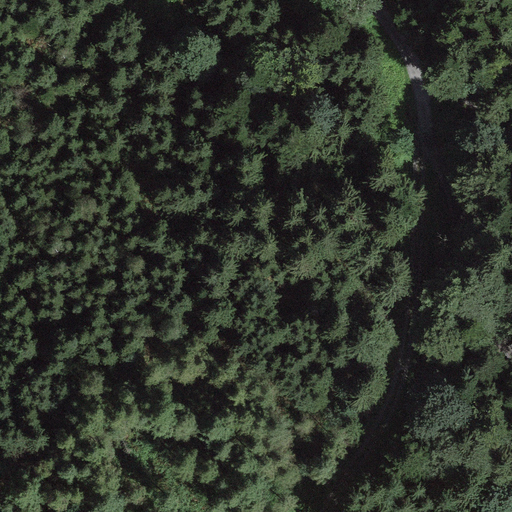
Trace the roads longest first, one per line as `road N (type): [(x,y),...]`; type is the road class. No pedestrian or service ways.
road 1 (track): [(326,511),(402,377),(427,106)]
road 2 (track): [(372,0),(419,74),(484,292),(511,351)]
